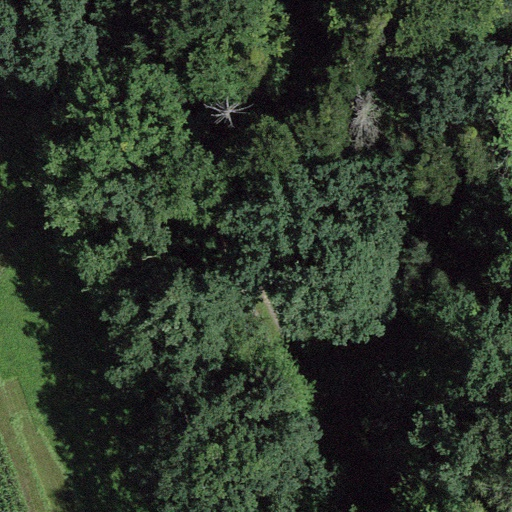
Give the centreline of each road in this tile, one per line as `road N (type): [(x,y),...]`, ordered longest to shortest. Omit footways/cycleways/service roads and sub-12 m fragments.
road 1 (track): [(359,511),(139,0)]
road 2 (track): [(445,511),(511,249)]
